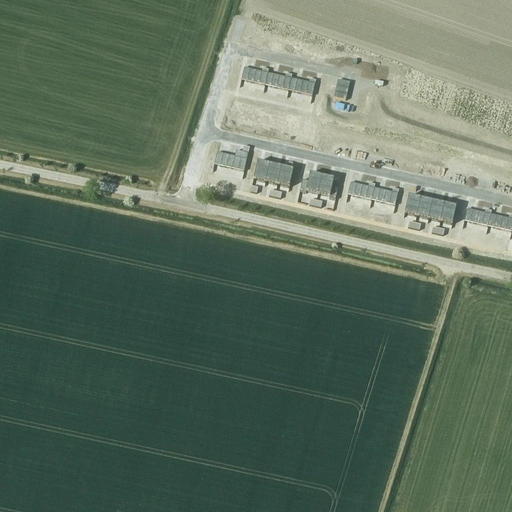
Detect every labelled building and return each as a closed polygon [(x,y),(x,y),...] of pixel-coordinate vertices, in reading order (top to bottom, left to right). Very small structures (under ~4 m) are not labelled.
[(264,86),(267,75),(261,73),(244,70),(241,81),(264,86)] [(287,91),(289,80),(284,79),(267,75),(264,86),(287,91)] [(289,80),(287,91),(310,96),(312,85),(307,84),(289,80)] [(350,84),(339,82),(335,99),(346,101),(350,84)] [(251,157),(245,156),(239,155),(238,160),(221,156),(218,168),(247,174),(251,157)] [(268,185),(271,168),(260,165),(256,183),(268,185)] [(279,188),(283,170),(271,168),(268,185),(279,188)] [(283,170),(279,188),(291,190),(294,173),(283,170)] [(318,196),(322,179),(310,177),(309,182),(303,181),(300,194),(306,195),(306,193),(318,196)] [(322,179),(318,196),(329,198),(329,200),(334,202),(337,189),(332,187),(333,182),(322,179)] [(374,204),(376,192),(371,191),(354,187),(351,199),(374,204)] [(376,192),(374,204),(397,209),(399,197),(394,196),(376,192)] [(417,219),(421,202),(409,199),(405,217),(417,219)] [(428,221),(432,204),(421,202),(417,219),(428,221)] [(440,224),(444,207),(432,204),(428,221),(440,224)] [(444,207),(440,224),(451,226),(455,209),(444,207)] [(488,217),(483,216),(465,212),(463,224),(485,228),(488,217)] [(511,222),(505,221),(488,217),(485,228),(508,233),(511,222)]
